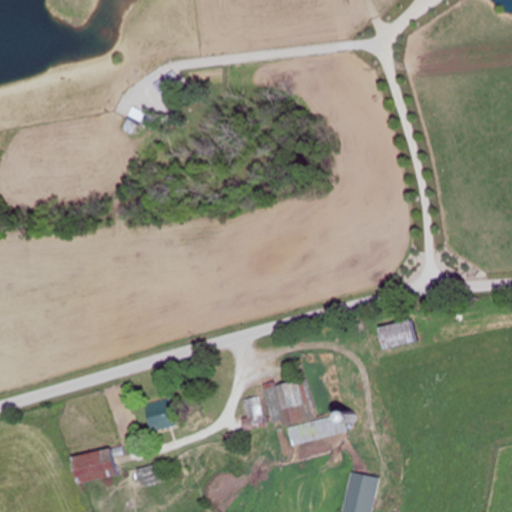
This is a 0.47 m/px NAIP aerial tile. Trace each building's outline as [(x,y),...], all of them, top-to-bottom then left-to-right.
[(177,73),(157,82),(164,97),(184,89),(177,73)] [(151,129),(157,116),(135,105),(129,118),(151,129)] [(420,343),(416,321),(384,327),(388,349),(420,343)] [(319,420),(310,378),(266,387),(273,423),(287,420),(292,445),(348,434),(346,425),(356,422),(354,413),(319,420)] [(245,419),(247,432),(267,430),(264,398),(247,400),(249,418),(245,419)] [(180,428),(174,399),(149,405),(155,433),(180,428)] [(122,476),(118,457),(128,455),(126,447),(76,457),(81,484),(122,476)] [(183,478),(178,459),(140,471),(145,489),(183,478)] [(376,511),(382,478),(353,472),(345,511),(376,511)]
